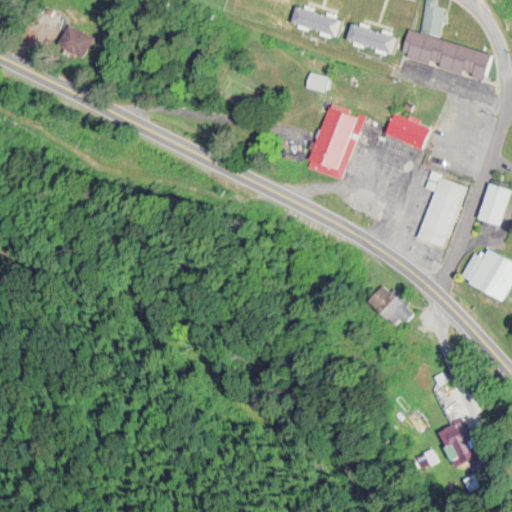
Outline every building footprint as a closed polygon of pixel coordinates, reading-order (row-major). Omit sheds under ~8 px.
[(247,0),(247,5),(294,16),(297,0),(247,0)] [(353,13),(308,0),(302,21),(347,34),(353,13)] [(410,54),(495,78),(502,52),(446,36),(455,5),(437,0),(433,0),(425,29),(418,26),(410,54)] [(403,51),(407,32),(362,21),(357,39),(403,51)] [(69,25),(94,37),(85,55),(60,43),(69,25)] [(306,160),(323,104),(356,114),(338,171),(306,160)] [(431,144),(438,124),(398,111),(392,131),(431,144)] [(444,247),(464,181),(429,170),(424,188),(430,190),(415,238),(444,247)] [(511,265),(511,260),(486,245),(479,256),(473,252),(458,277),(493,297),(511,265)] [(480,446),(464,417),(446,426),(462,456),(480,446)]
